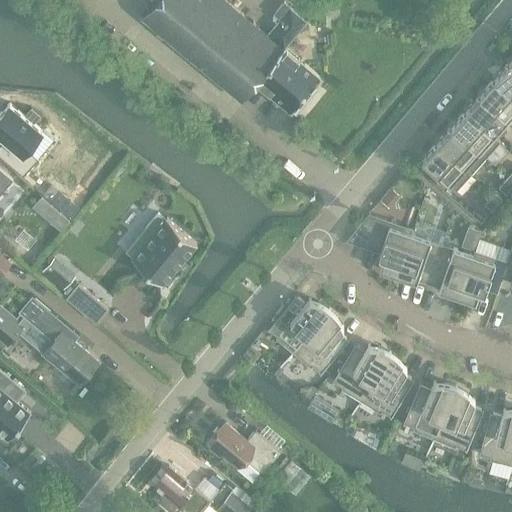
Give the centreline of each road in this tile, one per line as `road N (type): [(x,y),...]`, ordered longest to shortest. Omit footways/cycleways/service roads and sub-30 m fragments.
road 1 (residential): [(86,511),(320,241)]
road 2 (residential): [(320,241),(511,8)]
road 3 (residential): [(454,342),(377,298),(320,241)]
